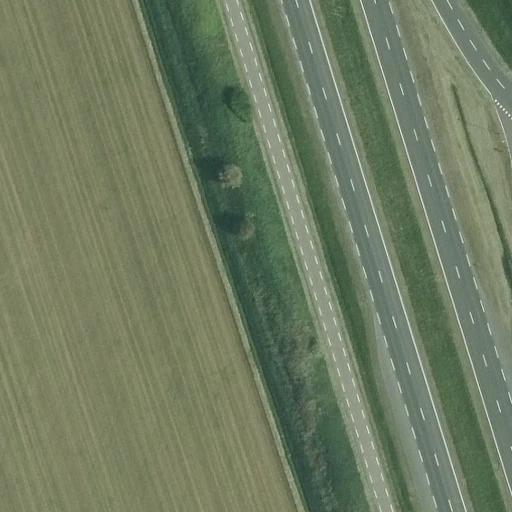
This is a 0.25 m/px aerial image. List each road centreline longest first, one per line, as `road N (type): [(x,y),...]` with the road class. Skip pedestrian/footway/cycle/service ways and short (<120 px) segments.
road 1 (primary): [(294,0),(449,511)]
road 2 (unclassified): [(384,511),(231,0)]
road 3 (primary): [(511,444),(375,0)]
road 4 (primary): [(511,105),(440,0)]
